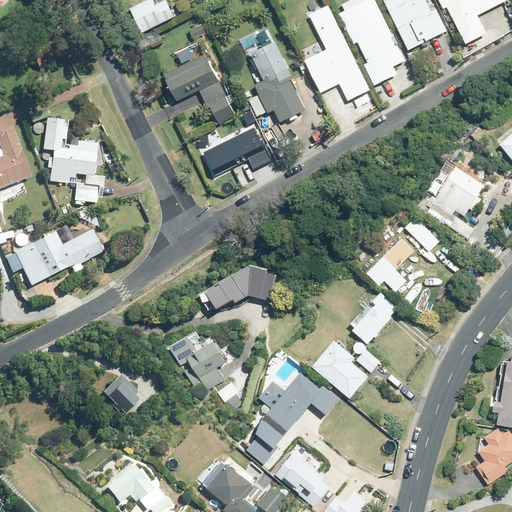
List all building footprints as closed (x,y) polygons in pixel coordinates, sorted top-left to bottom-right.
[(148,0),(130,9),(142,34),(175,17),(166,0),(155,5),(152,0),(148,0)] [(375,0),(367,0),(339,14),(354,44),(358,42),(368,63),(364,65),(374,86),(397,74),(394,67),(405,61),(375,0)] [(431,0),(383,0),(409,50),(447,31),(431,0)] [(510,0),(439,0),(444,9),(448,8),(467,45),(488,34),(479,16),(510,0)] [(370,91),(328,6),(309,15),(326,50),(305,60),(321,93),(340,84),(349,101),(370,91)] [(204,23),(190,30),(194,39),(208,33),(204,23)] [(53,27),(27,39),(41,68),(67,55),(53,27)] [(157,29),(136,40),(142,52),(163,41),(157,29)] [(277,42),(252,54),(265,81),(256,86),(261,96),(250,101),(258,118),(269,112),(269,113),(275,110),(281,123),(290,119),(292,122),(299,119),(297,115),(307,110),(292,80),(295,79),(277,42)] [(207,56),(165,76),(178,101),(200,91),(208,108),(211,106),(220,124),(237,116),(207,56)] [(250,90),(244,93),(246,99),(252,96),(250,90)] [(77,174),(87,175),(86,185),(78,183),(76,201),(77,201),(77,204),(84,205),(85,202),(99,203),(99,198),(103,199),(106,176),(97,175),(100,144),(79,141),(80,136),(72,136),(71,145),(68,144),(70,127),(65,127),(66,120),(49,118),(45,150),(55,151),(54,158),(50,158),(48,168),(52,168),(50,182),(70,184),(71,177),(76,177),(77,174)] [(330,134),(326,126),(311,134),(316,142),(330,134)] [(254,127),(211,149),(223,174),(267,153),(254,127)] [(0,190),(34,177),(15,129),(0,134),(0,142),(5,155),(0,157),(0,190)] [(511,135),(501,145),(511,158),(511,135)] [(427,207),(446,218),(442,223),(469,240),(475,229),(454,216),(457,211),(466,216),(487,184),(454,163),(446,177),(450,180),(446,186),(437,180),(428,195),(433,198),(427,207)] [(406,228),(431,253),(442,242),(418,217),(406,228)] [(43,230),(41,222),(35,224),(37,232),(43,230)] [(72,239),(67,228),(16,251),(18,254),(8,259),(15,273),(25,268),(33,285),(105,251),(95,229),(72,239)] [(16,237),(15,235),(14,231),(5,233),(7,239),(16,237)] [(397,271),(416,252),(404,239),(368,275),(381,288),(385,283),(397,294),(408,282),(397,271)] [(204,292),(216,311),(232,301),(234,304),(250,294),(268,299),(275,271),(250,265),(204,292)] [(376,305),(353,332),(369,345),(375,338),(377,339),(380,335),(379,335),(393,317),(393,316),(399,308),(382,293),(373,303),(376,305)] [(192,339),(172,350),(183,367),(185,366),(187,370),(186,371),(195,386),(202,382),(208,391),(226,381),(218,369),(227,364),(215,345),(200,354),(192,339)] [(370,377),(353,363),(357,358),(336,341),(313,368),(351,400),(370,377)] [(367,350),(357,361),(372,373),(381,362),(367,350)] [(511,362),(510,363),(505,362),(504,365),(503,365),(501,376),(502,376),(500,388),(499,388),(497,401),(498,401),(498,402),(497,402),(495,413),(501,414),(499,426),(511,427),(511,362)] [(248,450),(264,463),(314,403),(328,414),(341,398),(325,385),(323,387),(303,371),(287,391),(276,382),(262,398),(274,408),(256,429),(261,434),(248,450)] [(138,395),(120,377),(103,396),(124,417),(139,402),(135,398),(138,395)] [(238,395),(241,392),(234,382),(218,393),(225,403),(227,402),(233,410),(243,403),(238,395)] [(481,446),(483,451),(480,453),(487,462),(477,469),(489,487),(510,473),(507,468),(511,464),(511,433),(511,432),(504,436),(500,429),(486,439),(488,441),(481,446)] [(294,453),(277,474),(315,506),(331,488),(323,481),(325,478),(294,453)] [(226,507),(222,511),(254,511),(243,502),(253,489),(221,462),(201,486),(226,507)] [(133,466),(106,489),(119,505),(133,494),(139,502),(153,490),(146,481),(148,479),(140,469),(138,471),(133,466)] [(270,488),(256,506),(263,511),(278,511),(287,502),(270,488)] [(290,493),(283,488),(279,493),(286,499),(290,493)] [(338,497),(325,511),(370,511),(375,507),(356,492),(346,503),(338,497)] [(163,498),(159,502),(165,506),(169,502),(163,498)]
